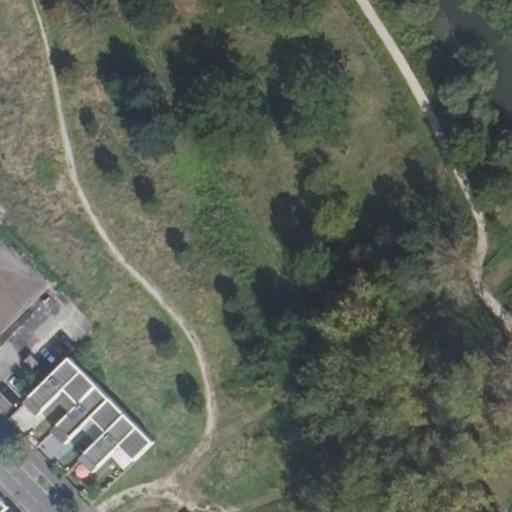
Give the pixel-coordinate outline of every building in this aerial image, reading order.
[(0,324),(43,282),(0,237),(0,324)] [(70,388),(85,403),(104,384),(75,356),(30,401),(43,414),(70,388)] [(98,416),(113,431),(132,413),(104,384),(85,403),(58,429),(72,442),(98,416)] [(126,445),(141,459),(160,441),(132,413),(113,431),(86,457),(100,471),(126,445)] [(8,511),(15,506),(0,491),(0,511),(8,511)]
